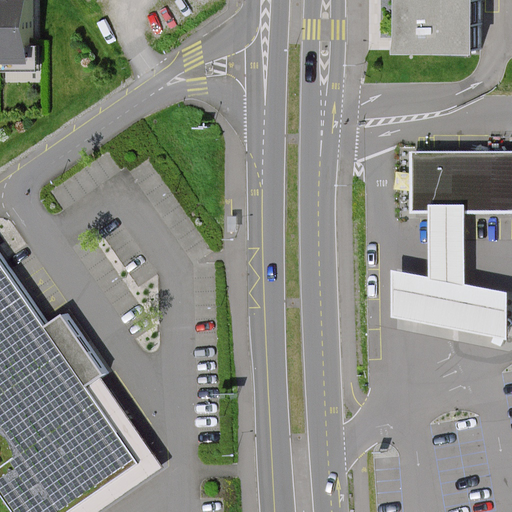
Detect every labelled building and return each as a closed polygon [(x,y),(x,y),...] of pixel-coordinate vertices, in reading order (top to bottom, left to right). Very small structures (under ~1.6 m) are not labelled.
[(0,0),(0,58),(45,59),(44,0),(0,0)] [(491,0),(407,0),(408,49),(491,49),(491,0)] [(511,151),(411,153),(412,212),(430,212),(449,211),(465,211),(511,208),(511,151)] [(449,211),(430,212),(429,279),(394,272),(394,315),(505,336),(504,294),(463,284),(465,211),(449,211)] [(0,248),(0,475),(25,511),(72,511),(147,461),(95,384),(113,372),(71,311),(54,324),(7,259),(0,248)]
